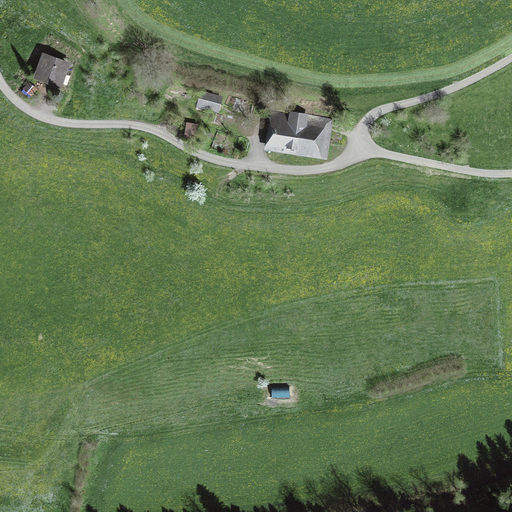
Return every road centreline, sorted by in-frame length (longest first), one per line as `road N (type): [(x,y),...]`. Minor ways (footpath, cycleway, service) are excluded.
road 1 (unclassified): [(364,144),(323,168),(240,165),(143,127),(49,119),(0,81)]
road 2 (unclassified): [(364,144),(362,127),(371,116),(511,57)]
road 3 (unclassified): [(511,173),(455,168),(364,144)]
